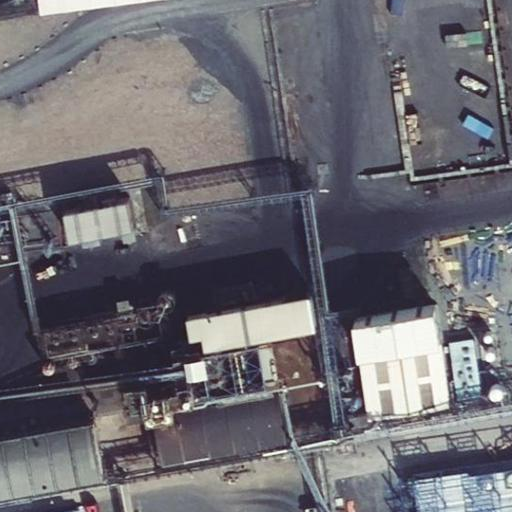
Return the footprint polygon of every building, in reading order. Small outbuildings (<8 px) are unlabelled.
[(76,175),(71,146),(49,149),(54,178),(76,175)] [(203,187),(208,192),(216,195),(225,193),(231,188),(234,180),(232,170),(225,163),(215,161),(206,165),(201,172),(200,180),(203,187)] [(473,274),(474,269),(473,265),(472,260),(470,256),(467,252),(463,249),(459,247),(455,246),(450,245),(445,245),(441,247),(437,249),(433,252),(430,256),(428,260),(426,264),(426,269),(426,274),(428,278),(430,282),(433,286),(436,289),(440,291),(445,293),(449,293),(454,293),(459,291),(463,289),(467,286),(470,282),(472,278),(473,274)] [(310,298),(186,320),(190,343),(202,340),(204,352),(231,348),(316,333),(310,298)] [(435,305),(352,317),(366,417),(450,405),(435,305)] [(242,390),(126,410),(136,466),(286,439),(276,385),(242,390)] [(95,417),(0,433),(0,491),(106,472),(95,417)] [(511,511),(511,498),(506,497),(502,498),(498,499),(494,501),(491,504),(488,507),(486,511),(485,511),(511,511)]
